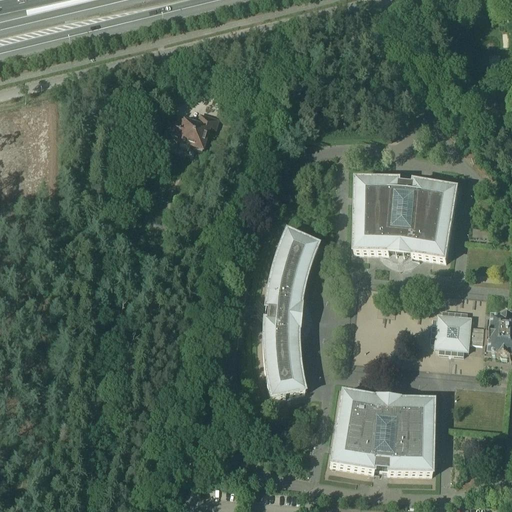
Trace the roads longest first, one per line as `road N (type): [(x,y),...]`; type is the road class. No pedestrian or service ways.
road 1 (unknown): [(322,382),(323,431),(311,489),(275,483),(249,459),(233,399),(232,341),(256,233),(294,170),(311,158),(392,151),(433,116)]
road 2 (tertiary): [(0,95),(386,0)]
road 3 (unknown): [(322,382),(319,320),(338,266),(452,287),(470,176)]
road 4 (unknown): [(322,382),(441,394),(443,502)]
road 5 (motorway): [(0,50),(204,0)]
road 6 (unclassified): [(389,0),(450,160)]
road 7 (unknown): [(179,511),(195,500),(308,509)]
